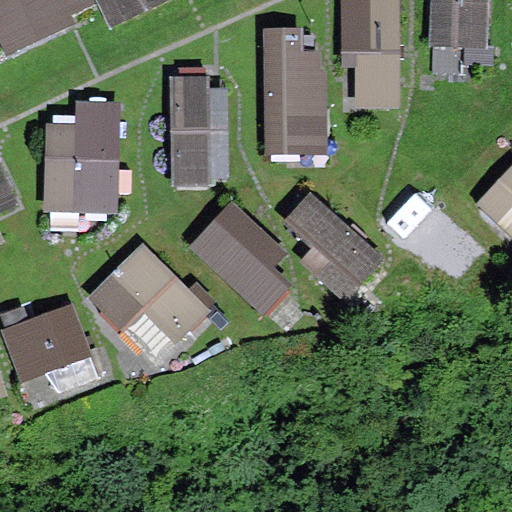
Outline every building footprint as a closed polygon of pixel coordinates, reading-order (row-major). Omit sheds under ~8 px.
[(87,0),(0,0),(0,51),(3,58),(72,25),(67,16),(90,5),(87,0)] [(99,0),(111,25),(164,0),(99,0)] [(394,0),(336,0),(336,65),(351,65),(351,105),(393,106),(394,0)] [(486,0),(427,0),(427,45),(486,46),(486,0)] [(300,27),(262,30),(270,151),(320,147),(314,47),(301,48),(300,27)] [(208,79),(171,78),(168,181),(205,182),(208,79)] [(75,125),(46,123),(42,211),(117,214),(122,101),(77,99),(75,125)] [(511,164),(477,203),(511,235),(511,164)] [(0,170),(0,207),(15,199),(0,170)] [(422,189),(391,229),(458,280),(489,241),(422,189)] [(309,190),(284,217),(314,244),(300,259),(343,299),(382,256),(309,190)] [(230,202),(187,247),(260,316),(291,282),(273,265),(284,253),(230,202)] [(201,312),(143,254),(94,301),(117,324),(140,301),(176,336),(201,312)] [(75,267),(5,293),(22,340),(93,314),(75,267)]
